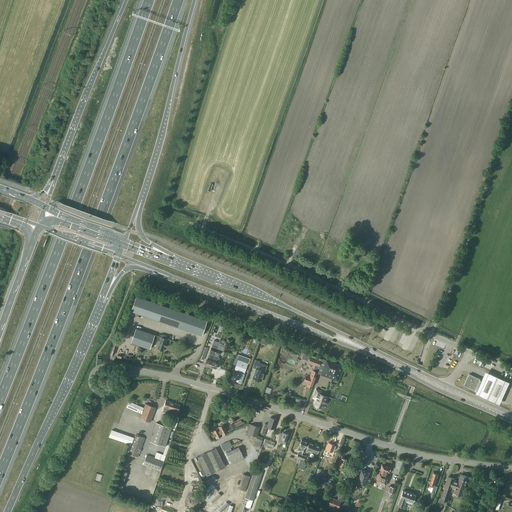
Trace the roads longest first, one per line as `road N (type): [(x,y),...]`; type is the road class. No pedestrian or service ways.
road 1 (motorway): [(0,473),(178,0)]
road 2 (track): [(379,310),(167,210),(208,63),(205,35),(231,0)]
road 3 (motorway): [(149,0),(0,399)]
road 4 (unclassified): [(511,467),(390,447),(136,370)]
road 5 (motorway): [(7,511),(100,301)]
road 6 (motorway): [(137,204),(194,0)]
road 7 (primary): [(349,342),(169,257)]
road 8 (motorway): [(126,0),(55,180)]
road 9 (primary): [(168,276),(349,342)]
road 10 (unclassified): [(511,373),(379,310)]
road 11 (unknown): [(211,388),(181,505)]
